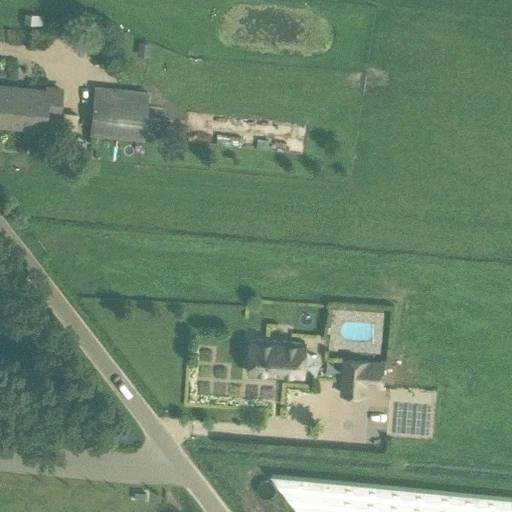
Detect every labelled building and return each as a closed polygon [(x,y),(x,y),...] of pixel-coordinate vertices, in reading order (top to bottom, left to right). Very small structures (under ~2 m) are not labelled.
[(24,14),(24,22),(44,23),(44,15),(24,14)] [(0,85),(0,124),(43,129),(45,112),(59,113),(61,89),(46,87),(46,90),(0,85)] [(92,96),(88,133),(143,139),(147,102),(92,96)] [(252,339),(250,374),(303,377),(305,342),(252,339)] [(343,359),(341,392),(365,394),(365,384),(381,385),(383,361),(343,359)] [(511,511),(511,497),(271,475),(299,511),(511,511)]
